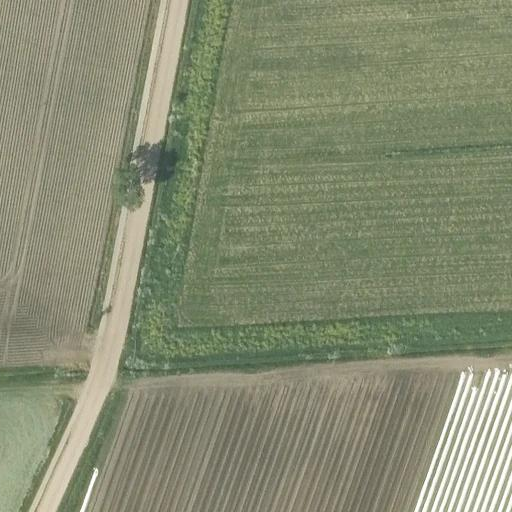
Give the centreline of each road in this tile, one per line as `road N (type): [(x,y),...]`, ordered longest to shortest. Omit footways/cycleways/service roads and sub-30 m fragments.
road 1 (track): [(114,361),(181,0)]
road 2 (track): [(52,511),(114,361)]
